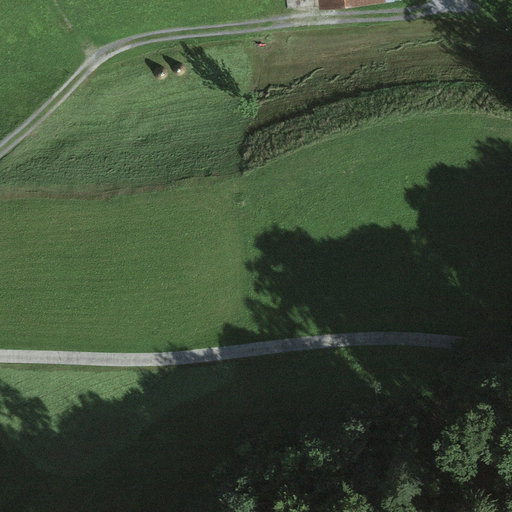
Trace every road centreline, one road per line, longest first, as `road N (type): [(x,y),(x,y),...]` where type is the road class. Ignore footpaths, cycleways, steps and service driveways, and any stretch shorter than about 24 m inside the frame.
road 1 (unclassified): [(511,348),(370,338),(152,360),(0,356)]
road 2 (track): [(0,145),(118,41),(153,31),(405,10)]
